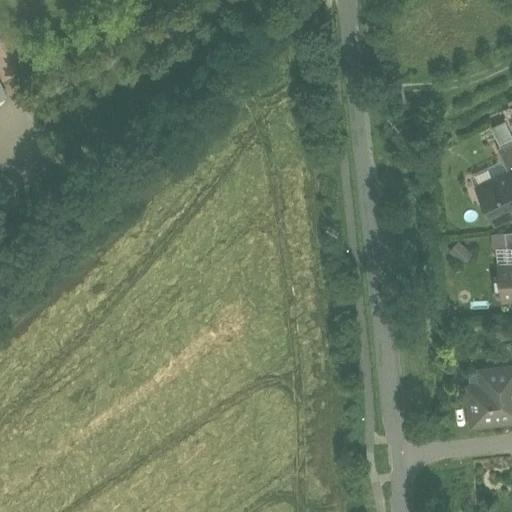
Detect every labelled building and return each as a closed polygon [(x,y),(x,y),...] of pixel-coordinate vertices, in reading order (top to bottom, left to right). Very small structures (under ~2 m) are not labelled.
[(0,105),(16,97),(0,65),(0,105)] [(511,171),(483,185),(502,226),(511,221),(511,171)] [(480,254),(467,242),(458,252),(470,264),(480,254)] [(511,321),(500,322),(502,341),(511,339),(511,321)] [(472,385),(477,430),(511,425),(511,365),(484,369),(486,383),(472,385)]
